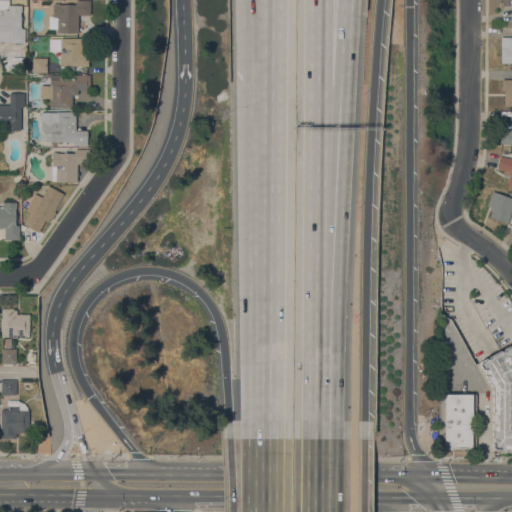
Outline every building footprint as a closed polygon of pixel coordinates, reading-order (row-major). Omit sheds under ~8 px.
[(0,0),(9,0),(9,5),(22,5),(22,11),(21,11),(20,27),(21,27),(21,28),(25,28),(25,42),(10,42),(10,41),(0,41),(0,0)] [(90,0),(90,15),(78,15),(78,32),(57,32),(57,26),(53,26),(53,3),(59,3),(59,4),(76,4),(76,0),(90,0)] [(511,63),(500,63),(501,37),(511,37),(511,63)] [(60,51),(49,51),(49,38),(60,38),(90,38),(90,66),(60,65),(60,51)] [(46,72),(32,72),(32,57),(47,58),(46,72)] [(49,107),(50,97),(41,97),(41,93),(40,93),(40,90),(41,90),(41,86),(50,86),(50,74),(64,74),(64,77),(74,77),(74,79),(75,79),(75,74),(90,75),(89,89),(77,89),(77,95),(72,95),(72,107),(49,107)] [(511,79),(511,105),(504,105),(504,90),(501,90),(502,79),(511,79)] [(0,104),(9,104),(9,93),(24,93),(24,106),(21,106),(21,113),(25,113),(25,130),(6,130),(7,126),(0,126),(0,104)] [(45,141),(45,130),(41,130),(41,119),(40,119),(40,112),(56,112),(56,111),(76,111),(75,130),(87,130),(87,145),(73,145),(73,142),(45,141)] [(511,143),(500,143),(500,129),(511,129),(511,143)] [(77,181),(56,181),(56,180),(51,180),(52,152),(57,152),(57,153),(74,153),(74,152),(75,152),(75,149),(89,149),(89,164),(77,164),(77,181)] [(511,158),(511,186),(507,186),(509,171),(497,169),(497,166),(499,158),(500,156),(511,158)] [(63,193),(54,211),(56,212),(52,220),(50,219),(48,222),(45,220),(38,232),(25,225),(26,224),(25,224),(32,210),(34,211),(48,186),(49,186),(63,193)] [(511,208),(507,223),(489,217),(492,211),(489,210),(490,206),(487,205),(492,191),(511,197),(511,208)] [(0,206),(2,206),(2,202),(16,202),(16,208),(15,208),(15,224),(16,224),(16,225),(19,225),(19,239),(4,239),(4,227),(0,227),(0,206)] [(29,336),(1,336),(2,308),(13,308),(13,310),(16,310),(16,314),(29,314),(29,336)] [(511,449),(504,449),(502,447),(500,450),(495,450),(492,447),(492,441),(495,439),(493,435),(493,388),(484,373),(485,369),(482,369),(479,364),(480,360),(485,357),(488,358),(489,355),(499,349),(503,350),(504,347),(508,344),(511,345),(511,346),(511,449)] [(16,363),(1,363),(1,348),(16,348),(16,363)] [(16,380),(16,394),(11,394),(11,395),(8,395),(8,394),(1,394),(1,390),(0,390),(0,382),(1,382),(1,379),(16,380)] [(476,455),(452,455),(452,448),(445,448),(445,394),(476,394),(476,455)] [(28,432),(15,432),(15,438),(0,437),(1,410),(7,410),(7,399),(18,400),(18,401),(21,401),(21,402),(23,402),(23,404),(25,404),(25,405),(26,405),(25,406),(27,406),(27,408),(27,410),(28,410),(28,432)]
